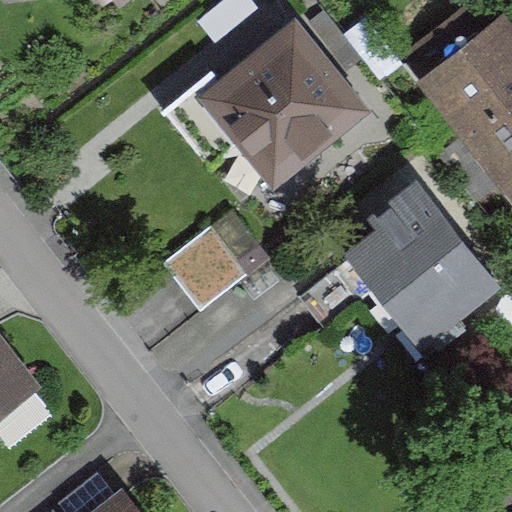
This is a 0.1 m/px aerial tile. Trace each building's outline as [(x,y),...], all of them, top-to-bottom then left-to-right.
[(116,0),(124,9),(135,0),(116,0)] [(511,29),(502,17),(418,85),(511,200),(511,29)] [(295,24),(199,99),(271,190),(367,115),(295,24)] [(422,187),(343,250),(421,348),(500,284),(422,187)] [(215,221),(168,255),(203,304),(250,270),(215,221)] [(0,339),(0,422),(41,391),(0,339)] [(136,511),(121,494),(99,511),(136,511)]
